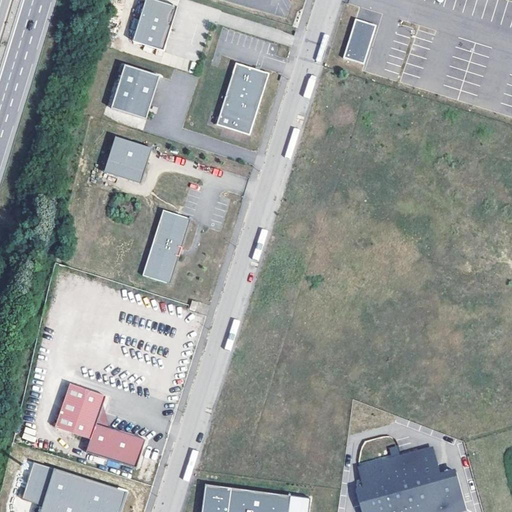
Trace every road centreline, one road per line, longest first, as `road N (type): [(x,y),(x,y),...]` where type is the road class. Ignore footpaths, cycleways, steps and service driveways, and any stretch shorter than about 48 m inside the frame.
road 1 (unclassified): [(327,0),(165,511)]
road 2 (unknown): [(272,173),(181,138),(172,125),(183,71),(120,45)]
